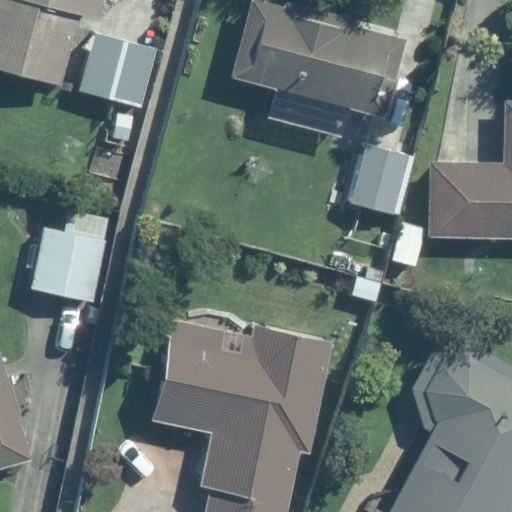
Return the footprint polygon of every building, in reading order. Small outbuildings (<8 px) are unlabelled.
[(75,17),(98,23),(103,0),(0,0),(0,69),(58,84),(75,17)] [(270,0),(248,0),(226,75),(375,119),(399,38),(270,0)] [(155,52),(91,34),(74,91),(139,110),(155,52)] [(511,106),(499,106),(498,164),(429,163),(428,236),(511,237),(511,106)] [(409,158),(361,144),(344,201),(393,214),(409,158)] [(104,240),(41,226),(27,290),(90,304),(104,240)] [(244,340),(166,324),(145,422),(213,436),(196,511),(281,511),(295,450),(307,452),(332,337),(248,319),(244,340)] [(511,368),(460,341),(425,354),(407,388),(418,422),(432,429),(388,511),(380,511),(369,506),(365,511),(506,511),(511,502),(511,368)] [(0,467),(24,460),(0,377),(0,467)]
